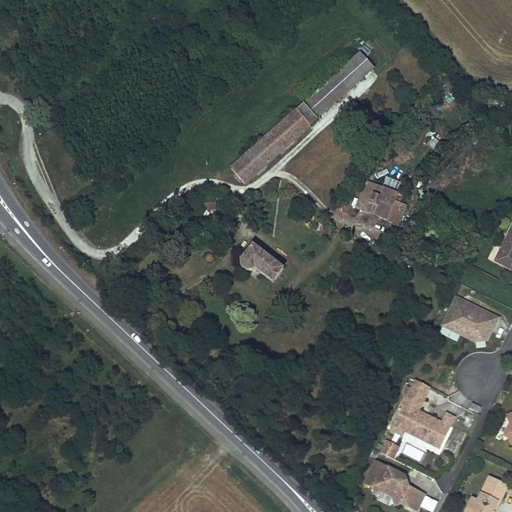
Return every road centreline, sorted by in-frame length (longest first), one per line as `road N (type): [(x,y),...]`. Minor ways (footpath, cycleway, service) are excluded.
road 1 (secondary): [(20,226),(288,485)]
road 2 (residential): [(114,247),(155,285),(188,287),(215,274),(253,299),(267,299),(297,285),(337,235),(331,211)]
road 3 (residential): [(114,247),(197,181),(249,191),(280,174),(331,211)]
road 4 (residential): [(0,101),(26,116),(29,172),(82,248),(114,247)]
